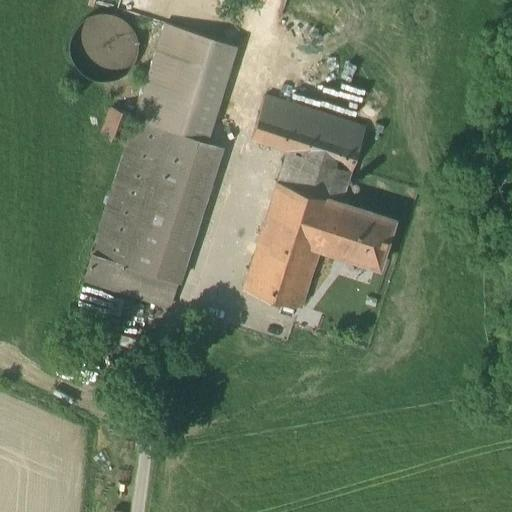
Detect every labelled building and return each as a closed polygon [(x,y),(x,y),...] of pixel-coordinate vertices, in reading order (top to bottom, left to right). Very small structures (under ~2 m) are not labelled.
[(78,24),(74,30),(71,37),(69,45),(69,52),(71,60),(75,67),(80,72),(86,77),(93,80),(101,82),(109,81),(116,79),(123,76),(129,71),(133,64),(137,57),(138,50),(138,42),(136,34),(132,28),(127,22),(121,17),(114,14),(106,13),(98,13),(91,15),(84,19),(78,24)] [(236,46),(165,23),(84,278),(170,306),(221,147),(205,142),(236,46)] [(325,250),(340,202),(363,129),(264,97),(251,139),(286,150),(242,289),(298,307),(317,247),(325,250)] [(130,115),(110,108),(101,134),(121,141),(130,115)] [(392,219),(340,202),(325,250),(377,267),(392,219)] [(492,227),(472,220),(465,239),(486,246),(492,227)]
